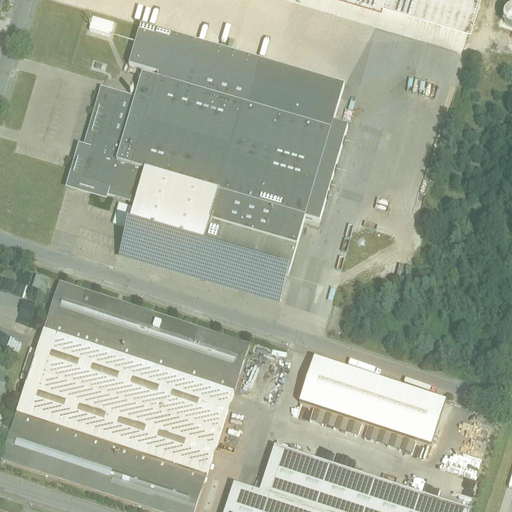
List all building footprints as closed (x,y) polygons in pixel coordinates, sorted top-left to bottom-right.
[(381,0),(381,2),(472,27),(479,0),(381,0)] [(511,17),(511,5),(506,4),(503,15),(511,17)] [(115,25),(91,19),(87,32),(112,38),(115,25)] [(158,80),(143,75),(135,103),(105,94),(88,152),(83,150),(81,156),(86,158),(78,184),(137,201),(135,209),(129,230),(289,277),(306,220),(320,224),(349,128),(334,124),(345,87),(142,27),(130,67),(159,76),(158,80)] [(361,46),(371,48),(374,31),(364,29),(361,46)] [(135,209),(120,204),(114,225),(129,230),(135,209)] [(51,281),(37,277),(32,292),(46,296),(51,281)] [(251,347),(60,285),(45,332),(235,395),(251,347)] [(235,395),(45,332),(18,415),(208,477),(235,395)] [(446,403),(314,360),(300,405),(432,447),(446,403)] [(196,511),(208,477),(18,415),(2,462),(153,511),(196,511)] [(469,511),(276,448),(261,494),(235,486),(226,511),(469,511)]
